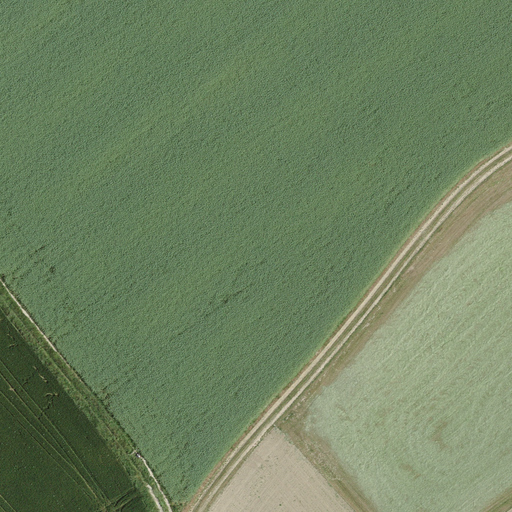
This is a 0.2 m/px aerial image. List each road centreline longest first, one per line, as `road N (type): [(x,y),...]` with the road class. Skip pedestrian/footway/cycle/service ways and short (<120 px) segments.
road 1 (track): [(197,511),(448,205),(511,151)]
road 2 (track): [(0,278),(147,471),(167,511)]
